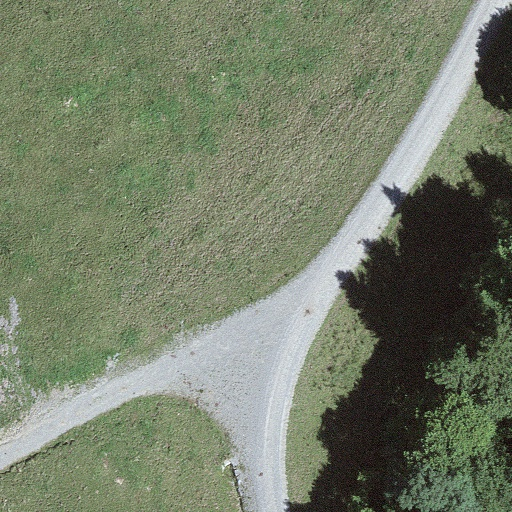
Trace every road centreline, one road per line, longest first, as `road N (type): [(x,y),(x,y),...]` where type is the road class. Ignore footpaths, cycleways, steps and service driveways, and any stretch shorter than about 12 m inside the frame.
road 1 (track): [(494,0),(451,95),(294,321)]
road 2 (track): [(0,458),(151,370),(294,321)]
road 3 (track): [(294,321),(268,405),(276,511)]
